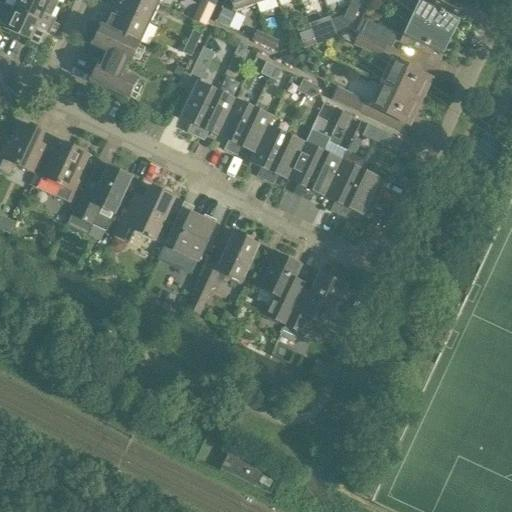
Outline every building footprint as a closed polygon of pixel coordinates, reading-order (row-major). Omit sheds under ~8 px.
[(54,23),(50,21),(57,6),(43,0),(16,0),(12,9),(52,28),(54,23)] [(112,1),(110,6),(149,25),(159,5),(148,0),(118,0),(117,3),(112,1)] [(214,7),(206,3),(200,0),(191,20),(205,26),(214,7)] [(225,0),(215,23),(228,30),(236,13),(255,6),(253,0),(225,0)] [(362,1),(359,0),(352,0),(348,8),(357,13),(362,1)] [(419,0),(411,18),(451,37),(462,14),(432,0),(419,0)] [(105,28),(140,45),(149,25),(110,6),(108,11),(112,13),(105,28)] [(348,8),(343,20),(351,24),(357,13),(348,8)] [(45,30),(50,32),(52,28),(12,9),(3,29),(5,30),(38,46),(45,30)] [(411,18),(400,42),(440,61),(451,37),(411,18)] [(353,45),(359,33),(361,33),(366,22),(362,20),(361,20),(355,32),(339,38),(353,45)] [(367,21),(366,22),(361,33),(360,35),(386,47),(390,49),(395,40),(397,36),(367,21)] [(334,34),(330,24),(310,31),(316,48),(337,41),(336,39),(334,34)] [(130,66),(140,45),(105,28),(101,26),(91,47),(95,48),(90,58),(98,62),(89,82),(128,101),(138,80),(123,73),(127,64),(130,66)] [(262,47),(267,38),(266,36),(256,31),(251,41),(262,47)] [(316,48),(310,31),(303,33),(299,35),(302,44),(305,52),(312,50),(316,48)] [(192,32),(187,43),(196,47),(201,36),(192,32)] [(359,33),(353,45),(352,46),(381,59),(386,47),(360,35),(361,33),(359,33)] [(274,52),(278,43),(279,42),(266,36),(267,38),(262,47),(274,52)] [(196,47),(187,43),(182,54),(190,58),(196,47)] [(248,47),(240,43),(239,45),(234,55),(242,59),(248,47)] [(202,81),(214,54),(203,49),(195,65),(190,75),(202,81)] [(389,63),(380,83),(420,102),(431,79),(391,60),(389,63)] [(183,72),(190,75),(195,65),(188,62),(186,67),(183,72)] [(260,75),(268,79),(274,67),(266,63),(265,64),(260,75)] [(276,82),(282,71),(274,67),(268,79),(276,82)] [(311,84),(303,81),(297,92),(305,96),(311,84)] [(186,134),(195,138),(217,92),(200,84),(198,83),(180,120),(191,125),(186,134)] [(380,83),(368,107),(409,126),(420,102),(380,83)] [(311,84),(305,96),(311,99),(319,96),(316,87),(311,84)] [(337,88),(331,100),(331,101),(359,114),(364,104),(365,101),(337,88)] [(217,92),(195,138),(204,142),(208,133),(218,137),(235,100),(217,92)] [(254,109),(235,100),(218,137),(228,142),(223,151),(232,155),(254,109)] [(250,163),(250,164),(272,118),(254,109),(232,155),(240,159),(245,150),(254,154),(250,163)] [(326,122),(336,126),(342,113),(333,109),(332,110),(326,122)] [(342,113),(336,126),(344,130),(351,117),(342,113)] [(272,118),(250,164),(260,168),(256,178),(265,182),(286,135),(269,128),(274,119),(272,118)] [(30,186),(32,187),(50,149),(39,144),(43,135),(20,124),(7,150),(3,148),(0,153),(0,172),(10,177),(14,167),(34,176),(30,186)] [(365,138),(373,142),(379,131),(371,127),(365,138)] [(402,142),(379,131),(373,142),(396,153),(402,142)] [(277,177),(287,181),(305,144),(286,135),(265,182),(273,186),(277,177)] [(354,139),(348,151),(355,155),(361,142),(354,139)] [(419,150),(402,142),(396,153),(413,161),(419,150)] [(305,144),(287,181),(297,186),(293,195),(301,199),(323,153),(305,144)] [(71,205),(81,184),(77,181),(89,156),(65,145),(61,154),(50,149),(32,187),(71,205)] [(314,194),(324,198),(342,162),(323,153),(301,199),(310,203),(314,194)] [(330,212),(338,216),(360,170),(364,162),(347,154),(346,153),(342,162),(324,198),(334,203),(330,212)] [(88,237),(92,227),(105,233),(131,178),(108,168),(95,194),(86,190),(84,189),(66,227),(88,237)] [(358,214),(362,216),(379,179),(360,170),(338,216),(347,220),(351,211),(358,214)] [(134,233),(154,242),(160,229),(174,199),(170,197),(171,194),(163,190),(162,193),(149,187),(144,199),(134,195),(114,237),(129,244),(134,233)] [(197,264),(215,226),(191,215),(186,224),(176,219),(169,234),(158,257),(179,267),(183,257),(197,264)] [(193,298),(186,311),(199,317),(206,304),(210,294),(216,281),(222,284),(225,278),(240,285),(258,246),(233,234),(210,283),(201,279),(193,298)] [(44,239),(41,244),(43,249),(48,251),(53,250),(55,245),(54,240),(49,237),(44,239)] [(125,245),(114,240),(110,248),(110,250),(116,252),(122,250),(125,245)] [(304,284),(294,279),(300,266),(276,255),(259,291),(275,298),(266,317),(285,326),(299,295),(301,291),(304,284)] [(310,295),(301,291),(299,295),(285,326),(284,328),(298,334),(304,337),(312,320),(330,329),(336,331),(342,317),(333,313),(345,287),(320,275),(310,295)] [(280,335),(280,337),(293,344),(298,334),(284,328),(280,335)] [(254,488),(262,470),(228,453),(220,471),(254,488)]
